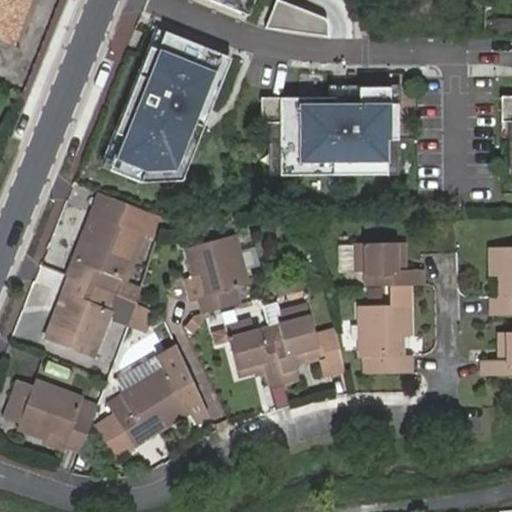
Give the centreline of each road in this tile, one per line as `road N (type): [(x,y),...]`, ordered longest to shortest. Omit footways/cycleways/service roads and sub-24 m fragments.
road 1 (residential): [(444,272),(446,418),(323,423),(219,455),(145,501),(45,494),(0,475)]
road 2 (secondary): [(0,258),(104,0)]
